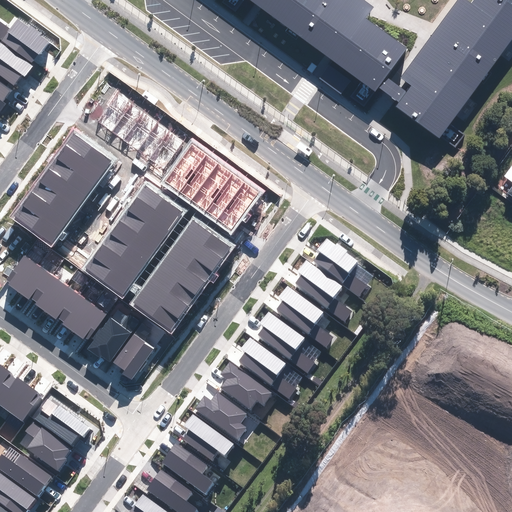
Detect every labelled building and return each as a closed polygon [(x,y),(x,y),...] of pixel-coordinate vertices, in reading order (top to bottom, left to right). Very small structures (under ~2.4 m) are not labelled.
[(254,0),(375,88),(378,84),(397,98),(395,102),(441,136),(511,38),(511,0),(472,0),(472,1),(470,0),(457,0),(403,75),(413,82),(408,90),(386,74),(406,47),(364,16),(372,5),(365,0),(254,0)] [(0,21),(0,37),(32,61),(38,53),(40,54),(49,42),(17,20),(11,29),(0,21)] [(0,74),(14,84),(21,75),(25,77),(32,66),(16,56),(1,42),(0,42),(0,74)] [(10,90),(0,83),(0,110),(5,104),(2,102),(10,90)] [(160,98),(146,88),(143,94),(156,103),(160,98)] [(98,121),(111,131),(132,104),(118,93),(118,94),(98,121)] [(111,131),(124,140),(145,113),(132,104),(111,131)] [(124,140),(138,151),(158,123),(145,113),(124,140)] [(138,151),(150,160),(171,132),(158,123),(138,151)] [(50,246),(112,161),(73,132),(11,218),(50,246)] [(150,160),(162,169),(183,142),(171,132),(150,160)] [(313,147),(301,139),(298,143),(310,151),(313,147)] [(194,144),(166,181),(180,191),(207,154),(194,144)] [(207,154),(180,191),(192,201),(220,164),(207,154)] [(220,164),(192,201),(205,210),(233,173),(220,164)] [(233,173),(205,210),(217,220),(245,183),(233,173)] [(245,183),(217,220),(231,230),(259,193),(245,183)] [(143,185),(85,267),(124,295),(182,213),(143,185)] [(131,306),(170,334),(232,246),(193,219),(131,306)] [(320,251),(313,260),(360,296),(375,277),(356,262),(357,261),(346,253),(347,251),(337,243),(335,245),(328,239),(319,250),(320,251)] [(20,292),(39,266),(24,255),(5,281),(20,292)] [(342,288),(306,260),(298,271),(302,274),(295,284),(345,322),(353,312),(335,298),(342,288)] [(20,292),(33,302),(52,277),(53,276),(39,266),(20,292)] [(52,277),(33,302),(47,312),(66,287),(52,277)] [(323,314),(287,286),(279,297),(284,300),(277,310),(326,348),(334,338),(316,324),(323,314)] [(79,296),(66,287),(47,312),(60,322),(79,296)] [(79,296),(60,322),(73,331),(92,305),(80,296),(79,296)] [(106,315),(92,305),(73,331),(87,341),(106,315)] [(304,339),(268,311),(260,322),(264,325),(257,335),(307,373),(315,363),(297,349),(304,339)] [(111,319),(88,349),(99,357),(101,355),(110,361),(131,333),(111,319)] [(153,349),(134,335),(113,363),(124,371),(123,373),(131,379),(153,349)] [(285,365),(249,338),(241,348),(246,352),(239,361),(288,399),(296,389),(278,375),(285,365)] [(271,393),(230,363),(221,374),(228,379),(222,387),(250,408),(257,399),(263,404),(271,393)] [(2,366),(0,369),(0,399),(17,377),(2,366)] [(17,377),(0,399),(0,404),(11,413),(30,387),(17,377)] [(11,413),(24,422),(24,423),(44,396),(30,387),(11,413)] [(247,414),(217,392),(211,401),(205,396),(196,408),(238,439),(246,428),(240,423),(247,414)] [(89,428),(46,397),(32,416),(72,445),(79,435),(82,437),(89,428)] [(233,444),(193,415),(185,426),(190,430),(183,439),(211,459),(218,450),(225,455),(233,444)] [(41,430),(32,423),(19,442),(58,471),(66,459),(64,457),(70,449),(42,429),(41,430)] [(207,466),(176,443),(162,462),(204,494),(213,482),(201,473),(207,466)] [(50,477),(8,446),(0,456),(0,468),(37,496),(50,477)] [(192,492),(161,470),(147,489),(178,511),(195,511),(198,509),(186,500),(192,492)] [(25,511),(36,498),(0,472),(0,501),(14,511),(25,511)] [(165,511),(143,495),(129,511),(165,511)]
